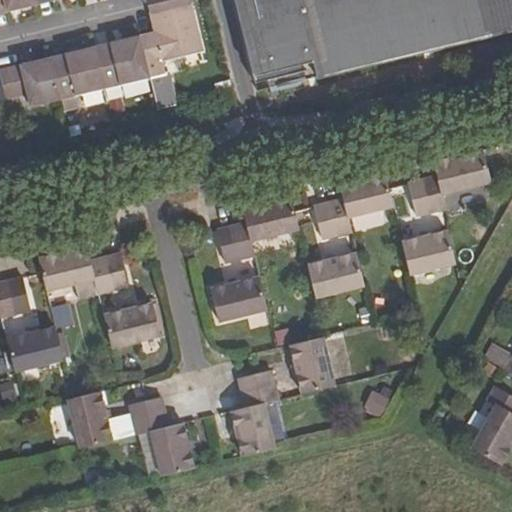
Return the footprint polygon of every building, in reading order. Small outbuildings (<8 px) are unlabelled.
[(0,0),(0,13),(37,4),(36,0),(0,0)] [(146,0),(150,13),(191,3),(190,0),(146,0)] [(316,70),(318,77),(409,55),(511,30),(511,0),(236,0),(257,84),(316,70)] [(140,35),(151,77),(164,73),(161,60),(204,50),(191,3),(150,13),(154,31),(140,35)] [(95,46),(106,87),(151,77),(140,35),(95,46)] [(50,56),(61,98),(106,87),(95,46),(50,56)] [(0,68),(0,95),(1,100),(27,94),(30,105),(61,98),(50,56),(0,68)] [(259,91),(318,77),(316,70),(257,84),(259,91)] [(165,74),(147,78),(154,109),(172,105),(165,74)] [(424,180),(432,212),(446,209),(444,194),(491,184),(483,151),(435,162),(438,177),(424,180)] [(330,203),(338,236),(352,233),(349,218),(394,206),(390,188),(387,174),(340,185),(344,200),(330,203)] [(409,185),(417,217),(432,212),(424,180),(409,185)] [(233,228),(241,260),(255,257),(252,242),(300,230),(296,212),(292,197),(243,209),(247,224),(233,228)] [(315,207),(324,240),(338,236),(330,203),(315,207)] [(360,228),(383,222),(380,211),(357,217),(360,228)] [(218,231),(226,264),(241,260),(233,228),(218,231)] [(403,242),(412,275),(456,264),(448,231),(403,242)] [(43,274),(47,291),(96,279),(99,294),(114,290),(106,259),(92,262),(88,246),(39,258),(43,274)] [(309,265),(317,298),(365,287),(357,253),(309,265)] [(106,259),(114,290),(129,287),(121,255),(106,259)] [(211,290),(220,323),(268,311),(260,278),(211,290)] [(9,282),(17,314),(30,310),(23,279),(9,282)] [(0,309),(2,317),(17,314),(9,282),(0,284),(0,309)] [(105,316),(112,348),(160,337),(152,304),(105,316)] [(8,340),(17,372),(64,359),(56,327),(8,340)] [(291,345),(303,394),(335,386),(323,337),(291,345)] [(485,358),(511,373),(511,355),(493,344),(485,358)] [(239,379),(243,394),(276,386),(272,371),(255,376),(239,379)] [(0,401),(16,399),(13,381),(0,383),(0,401)] [(233,411),(244,457),(275,450),(263,403),(279,400),(276,386),(243,394),(246,408),(233,411)] [(472,449),(501,466),(511,446),(511,396),(496,386),(489,401),(496,405),(472,449)] [(369,391),(361,411),(378,417),(386,397),(369,391)] [(69,400),(80,449),(112,441),(101,392),(74,399),(69,400)] [(130,405),(134,421),(167,413),(163,398),(148,401),(130,405)] [(152,431),(163,477),(195,469),(184,423),(170,426),(167,413),(134,421),(137,435),(152,431)]
